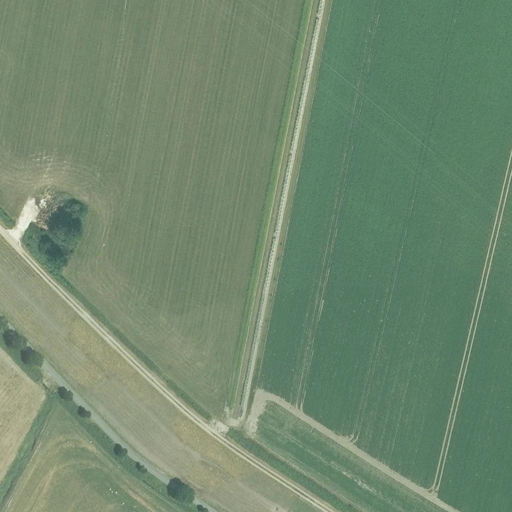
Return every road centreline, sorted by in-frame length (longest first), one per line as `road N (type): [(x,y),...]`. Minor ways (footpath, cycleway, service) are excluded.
road 1 (unclassified): [(329,511),(163,393),(0,231)]
road 2 (unclassified): [(207,511),(117,444),(0,320)]
